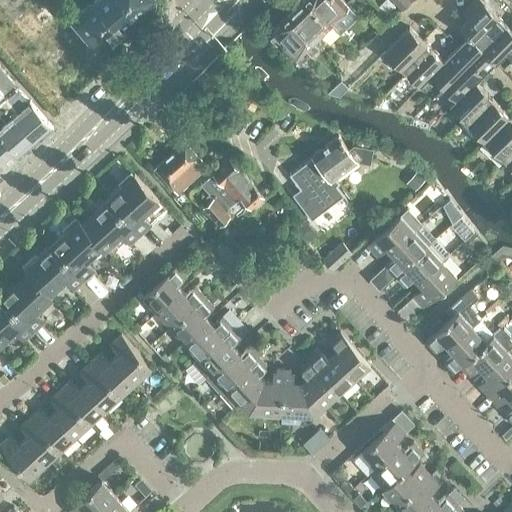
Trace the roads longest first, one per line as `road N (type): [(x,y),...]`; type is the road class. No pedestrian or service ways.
road 1 (secondary): [(0,214),(200,23)]
road 2 (residential): [(0,399),(195,230)]
road 3 (residential): [(269,315),(303,284),(347,277),(428,373)]
road 4 (residential): [(182,503),(129,446),(110,453),(43,511)]
road 5 (residential): [(308,478),(428,373)]
road 6 (residential): [(308,478),(254,466),(182,503)]
